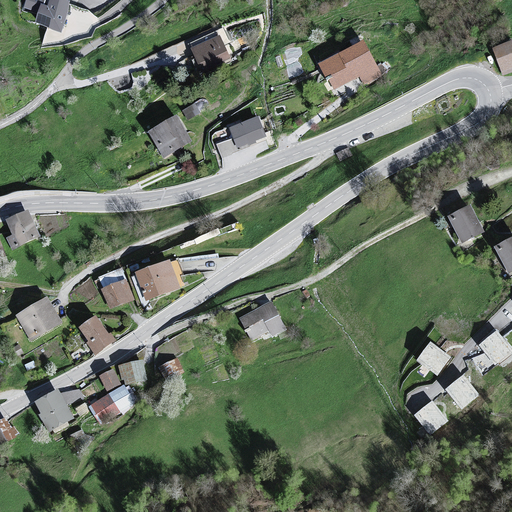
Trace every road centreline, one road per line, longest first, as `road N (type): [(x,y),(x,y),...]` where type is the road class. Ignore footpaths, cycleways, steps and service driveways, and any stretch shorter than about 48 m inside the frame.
road 1 (tertiary): [(488,91),(490,107),(478,123),(381,170),(110,356),(0,412)]
road 2 (tertiary): [(0,210),(179,194),(324,142),(461,77),(488,91)]
road 3 (track): [(151,345),(289,293),(368,244),(511,176)]
road 4 (residential): [(163,0),(81,52),(34,105),(0,124)]
road 5 (track): [(122,202),(141,183),(196,159),(205,120),(246,95),(255,77)]
road 6 (track): [(511,305),(416,405)]
